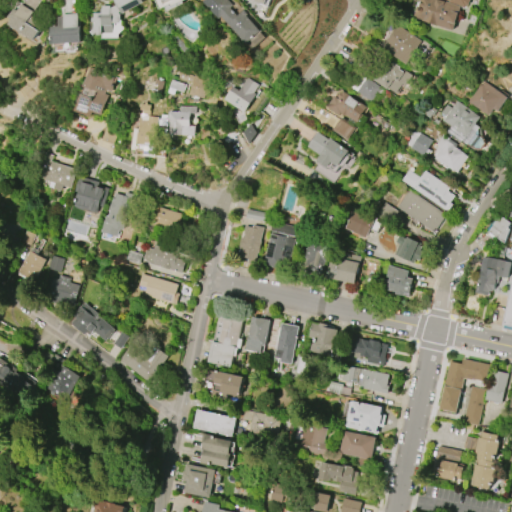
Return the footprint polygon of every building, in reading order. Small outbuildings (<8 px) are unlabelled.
[(142,0),(143,2),(120,14),(120,21),(122,21),(121,25),(125,28),(118,35),(118,37),(101,38),(101,35),(96,35),(96,32),(94,35),(90,32),(93,29),(93,21),(91,20),(91,18),(93,18),(93,13),(102,13),(102,6),(110,6),(110,8),(115,5),(112,0),(142,0)] [(161,10),(156,0),(182,0),(172,6),(173,8),(167,11),(165,8),(161,10)] [(229,0),(233,4),(230,8),(238,16),(244,10),(248,14),(246,15),(260,30),(247,43),(221,16),(220,18),(203,0),(229,0)] [(462,6),(454,30),(414,17),(419,0),(471,0),(470,5),(468,5),(467,8),(462,6)] [(34,40),(9,24),(12,19),(9,16),(14,8),(18,11),(22,4),(34,11),(31,16),(44,24),(34,40)] [(81,42),(52,44),(50,27),(58,26),(57,17),(64,16),(64,14),(77,13),(78,27),(80,27),(81,42)] [(397,24),(422,41),(406,64),(382,47),(397,24)] [(402,85),(396,94),(388,88),(388,89),(372,79),(385,60),(393,65),(395,63),(400,67),(399,68),(403,71),(404,70),(413,76),(405,87),(402,85)] [(83,86),(89,68),(117,76),(112,92),(107,90),(106,93),(109,94),(102,115),(92,112),(91,116),(74,111),(79,95),(81,95),(84,86),(83,86)] [(181,71),(215,81),(210,97),(205,95),(204,98),(189,94),(192,83),(178,78),(181,71)] [(247,77),(259,85),(254,93),(256,94),(245,112),(225,99),(233,86),(239,90),(247,77)] [(356,91),(364,78),(380,88),(371,101),(356,91)] [(490,116),(469,102),(481,84),(482,84),(484,81),(508,97),(499,111),(495,108),(490,116)] [(366,107),(356,122),(346,115),(345,116),(340,113),(338,115),(330,109),(328,109),(327,104),(328,103),(333,96),(337,98),(338,97),(336,96),(340,92),(341,93),(342,91),(366,107)] [(461,142),(448,132),(452,126),(443,120),(446,116),(441,112),(446,104),(451,108),(456,100),(480,117),(475,124),(480,127),(475,133),(478,136),(472,145),(469,143),(468,144),(462,140),(461,142)] [(158,117),(156,140),(157,140),(155,155),(144,154),(145,151),(132,149),(134,128),(138,129),(140,104),(151,105),(150,116),(158,117)] [(424,112),(429,105),(436,110),(433,115),(432,114),(430,117),(424,112)] [(169,112),(180,112),(180,106),(196,107),(195,136),(171,135),(171,128),(169,125),(169,112)] [(340,117),(356,127),(347,140),(332,130),(340,117)] [(432,140),(423,156),(410,148),(411,147),(407,144),(411,137),(409,136),(413,129),(432,140)] [(309,146),(319,132),(329,139),(330,137),(350,151),(339,167),(332,162),(328,168),(327,167),(318,160),(321,155),(309,146)] [(436,144),(443,133),(457,143),(455,147),(465,153),(464,154),(468,156),(458,173),(435,158),(437,154),(434,152),(438,146),(436,144)] [(51,161),(77,169),(71,188),(63,186),(62,191),(54,189),(56,183),(44,180),(44,179),(39,177),(46,153),(53,155),(51,161)] [(402,180),(408,170),(420,177),(424,170),(450,187),(448,191),(456,195),(451,203),(454,204),(449,211),(402,180)] [(76,191),(81,175),(102,182),(101,185),(110,188),(104,207),(100,206),(98,213),(75,207),(79,192),(76,191)] [(408,190),(446,215),(435,232),(397,207),(408,190)] [(118,193),(132,197),(123,230),(119,229),(117,236),(102,231),(106,216),(108,216),(109,212),(108,211),(111,201),(113,201),(115,193),(118,193)] [(377,213),(384,202),(398,211),(391,222),(377,213)] [(183,214),(160,206),(153,225),(176,233),(183,214)] [(247,208),(245,218),(266,222),(268,212),(247,208)] [(346,228),(355,209),(378,219),(377,221),(381,224),(378,232),(371,229),(368,238),(346,228)] [(488,231),(504,244),(510,229),(507,227),(510,223),(500,215),(488,231)] [(383,222),(396,228),(395,231),(396,232),(395,235),(393,234),(393,236),(389,234),(386,242),(384,241),(382,245),(378,243),(380,239),(376,237),(383,222)] [(264,227),(257,260),(239,256),(245,225),(252,227),(253,225),(264,227)] [(313,232),(334,236),(327,275),(305,271),(307,258),(306,258),(310,237),(312,238),(313,232)] [(292,238),(285,270),(272,267),(272,266),(264,264),(270,233),(292,238)] [(395,243),(399,235),(406,238),(407,237),(419,242),(418,244),(423,246),(421,250),(425,252),(420,261),(416,259),(414,263),(395,254),(399,245),(395,243)] [(154,244),(178,251),(176,257),(186,260),(183,273),(149,264),(150,262),(146,261),(146,260),(144,259),(146,250),(148,251),(149,248),(153,249),(154,244)] [(506,246),(504,257),(496,255),(499,245),(506,246)] [(18,272),(30,250),(47,259),(34,281),(27,277),(26,279),(20,275),(21,273),(18,272)] [(338,252),(361,257),(360,262),(361,262),(356,283),(327,277),(331,259),(336,260),(338,252)] [(48,268),(51,255),(65,258),(61,271),(48,268)] [(483,257),(475,293),(490,296),(491,291),(493,292),(496,282),(498,283),(499,276),(507,277),(510,263),(483,257)] [(415,279),(411,297),(403,296),(403,295),(397,294),(397,292),(389,290),(390,282),(389,282),(390,277),(387,277),(390,265),(410,270),(409,277),(415,279)] [(60,274),(72,278),(70,282),(81,285),(76,304),(49,297),(54,277),(59,279),(60,274)] [(143,274),(180,284),(177,292),(180,293),(177,304),(145,295),(147,288),(140,285),(143,274)] [(511,279),(502,324),(511,326),(511,279)] [(86,302),(101,315),(100,316),(117,329),(107,341),(95,331),(94,332),(93,332),(90,335),(87,332),(85,334),(71,323),(77,316),(75,315),(86,302)] [(208,362),(212,341),(214,341),(220,310),(244,315),(233,367),(208,362)] [(252,316),(270,320),(262,354),(245,350),(252,316)] [(281,323),(299,326),(292,365),(280,362),(280,358),(275,357),(281,323)] [(312,324),(336,329),(330,356),(309,352),(311,343),(308,342),(312,324)] [(114,343),(121,333),(129,339),(122,348),(114,343)] [(383,365),(388,344),(350,336),(346,354),(356,357),(356,359),(383,365)] [(170,356),(150,382),(120,360),(131,344),(151,359),(159,348),(170,356)] [(63,366),(80,377),(64,401),(60,398),(49,391),(41,386),(49,374),(43,370),(54,354),(66,362),(63,366)] [(0,356),(35,381),(22,400),(0,384),(0,356)] [(462,359),(461,364),(448,361),(438,411),(458,415),(465,378),(486,382),(490,364),(462,359)] [(389,373),(385,393),(359,387),(360,384),(335,379),(339,362),(389,373)] [(501,404),(508,374),(491,370),(484,400),(501,404)] [(217,371),(215,383),(223,385),(221,393),(241,397),(245,376),(217,371)] [(329,381),(342,384),(339,394),(327,391),(329,381)] [(470,385),(462,423),(478,427),(486,388),(470,385)] [(383,407),(349,399),(343,427),(377,434),(379,425),(383,426),(385,415),(382,414),(383,407)] [(197,410),(193,428),(233,436),(237,418),(197,410)] [(298,450),(304,421),(329,426),(323,455),(298,450)] [(344,431),(376,437),(372,460),(339,453),(344,431)] [(483,431),(481,439),(478,439),(475,452),(478,452),(476,458),(479,459),(496,462),(502,435),(483,431)] [(205,435),(203,447),(205,447),(202,461),(230,467),(232,453),(230,453),(233,441),(205,435)] [(464,447),(467,436),(478,438),(475,450),(464,447)] [(438,446),(431,476),(460,483),(466,453),(438,446)] [(491,489),(471,485),(475,464),(478,465),(479,459),(496,462),(491,489)] [(369,470),(364,496),(339,491),(341,485),(318,480),(322,461),(369,470)] [(185,464),(215,470),(209,498),(182,492),(185,480),(182,479),(185,464)] [(327,511),(315,510),(318,499),(309,497),(311,490),(331,495),(327,511)] [(343,498),(340,511),(359,511),(361,502),(343,498)] [(125,506),(123,511),(90,511),(91,508),(92,508),(94,501),(105,503),(105,502),(115,503),(115,504),(125,506)] [(203,511),(205,501),(221,505),(220,509),(236,511),(203,511)]
